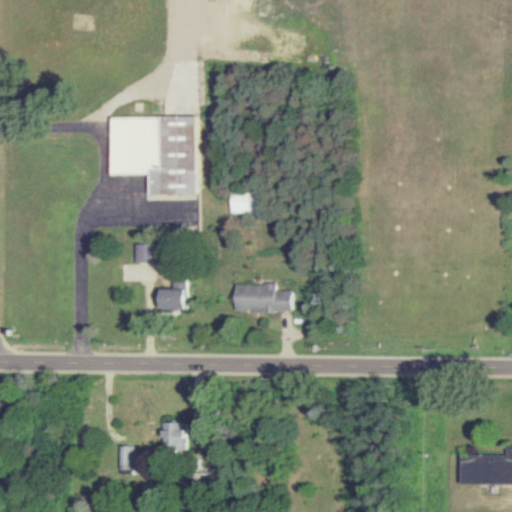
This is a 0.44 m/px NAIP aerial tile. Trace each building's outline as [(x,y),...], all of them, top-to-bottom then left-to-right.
[(116,176),(154,175),(154,195),(193,194),(192,175),(195,175),(195,166),(202,166),(202,117),(116,118),(116,176)] [(265,213),(264,196),(236,197),(236,213),(265,213)] [(157,245),(139,244),(138,262),(157,263),(157,245)] [(166,290),(167,310),(192,310),(191,282),(177,282),(178,289),(166,290)] [(239,312),(296,313),(297,292),(274,291),(275,286),(240,285),(239,312)] [(180,424),(167,424),(167,455),(177,456),(177,448),(189,448),(189,431),(180,431),(180,424)] [(465,484),(511,485),(511,446),(509,446),(509,457),(466,456),(465,484)] [(123,470),(136,470),(136,455),(127,455),(127,452),(123,452),(123,470)]
